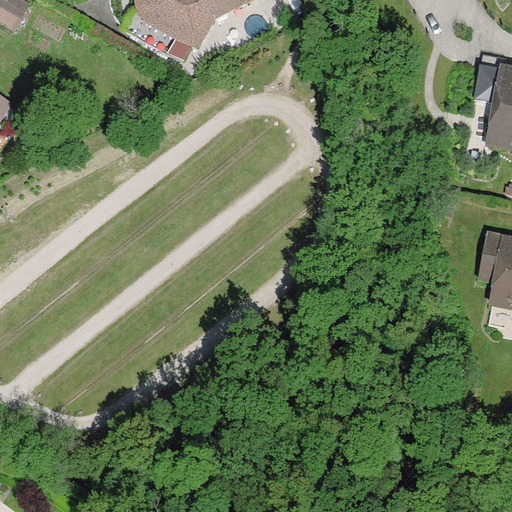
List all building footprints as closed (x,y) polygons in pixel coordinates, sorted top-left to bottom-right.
[(34,6),(21,0),(2,0),(0,5),(0,22),(19,33),(34,6)] [(138,0),(140,16),(152,29),(204,57),(218,28),(268,0),(138,0)] [(511,71),(497,69),(484,146),(511,150),(511,71)] [(0,127),(14,106),(0,96),(0,127)] [(511,242),(486,238),(478,283),(496,286),(489,327),(511,330),(511,242)]
